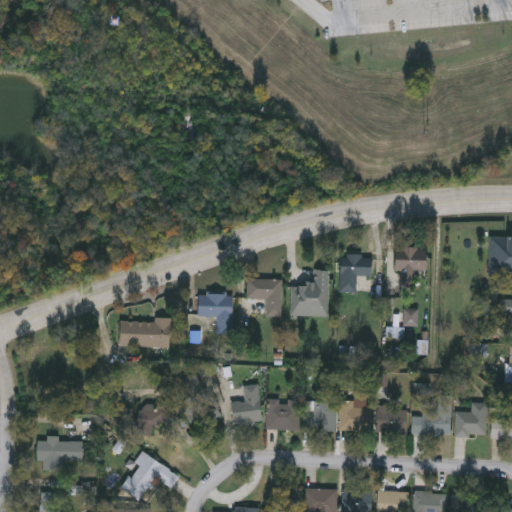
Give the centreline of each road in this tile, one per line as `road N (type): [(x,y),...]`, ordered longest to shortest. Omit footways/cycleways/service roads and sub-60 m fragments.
road 1 (tertiary): [(0,332),(244,244),(360,214),(511,202)]
road 2 (residential): [(193,511),(207,485),(253,460),(511,470)]
road 3 (residential): [(6,511),(9,401),(0,351)]
